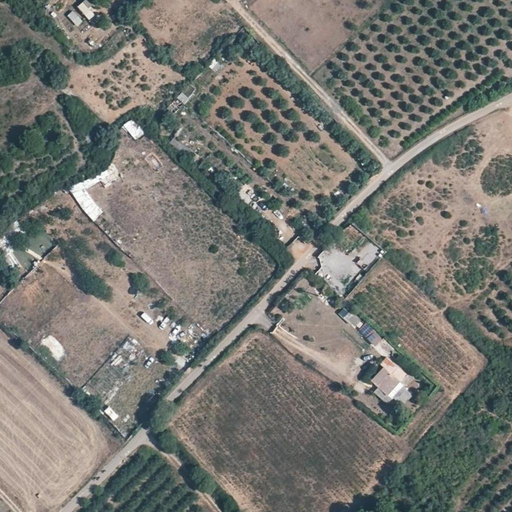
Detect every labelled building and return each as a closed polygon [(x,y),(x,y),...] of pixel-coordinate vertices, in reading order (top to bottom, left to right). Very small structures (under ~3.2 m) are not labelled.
[(85,0),(83,2),(91,10),(101,1),(99,0),(85,0)] [(95,15),(91,10),(83,2),(78,6),(90,19),(95,15)] [(68,16),(77,27),(83,21),(74,11),(68,16)] [(174,115),(183,104),(176,98),(167,109),(174,115)] [(131,118),(122,128),(137,140),(145,131),(131,118)] [(156,170),(162,166),(153,156),(148,159),(156,170)] [(103,214),(83,184),(72,191),(92,222),(103,214)] [(47,252),(54,244),(41,233),(34,240),(47,252)] [(369,265),(363,257),(358,262),(365,269),(369,265)] [(348,273),(358,280),(362,273),(352,267),(348,273)] [(351,307),(343,314),(373,348),(381,341),(351,307)] [(388,394),(400,381),(406,375),(393,363),(388,369),(392,372),(379,386),(388,394)] [(405,385),(400,381),(388,394),(393,398),(405,385)] [(113,421),(117,417),(110,408),(106,411),(113,421)] [(384,508),(397,492),(390,486),(376,502),(384,508)]
